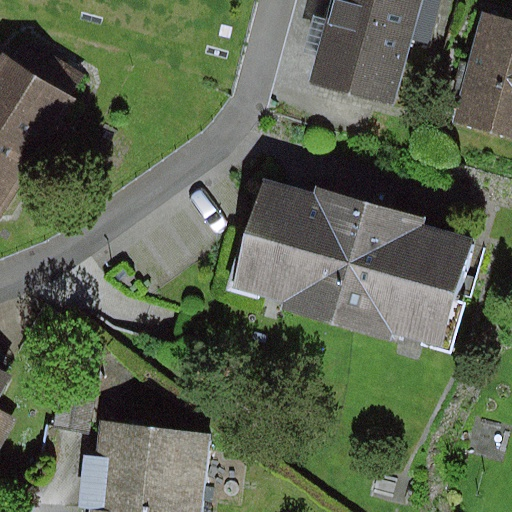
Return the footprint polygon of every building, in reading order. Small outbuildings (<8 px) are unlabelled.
[(246,0),(0,0),(0,12),(230,76),(246,0)] [(428,0),(352,0),(327,85),(396,106),(428,0)] [(511,19),(505,17),(473,125),(511,136),(511,19)] [(85,96),(18,52),(0,78),(0,212),(5,216),(85,96)] [(483,253),(272,189),(240,291),(451,356),(483,253)] [(0,425),(26,381),(0,365),(0,425)] [(219,511),(227,434),(118,425),(110,511),(219,511)]
